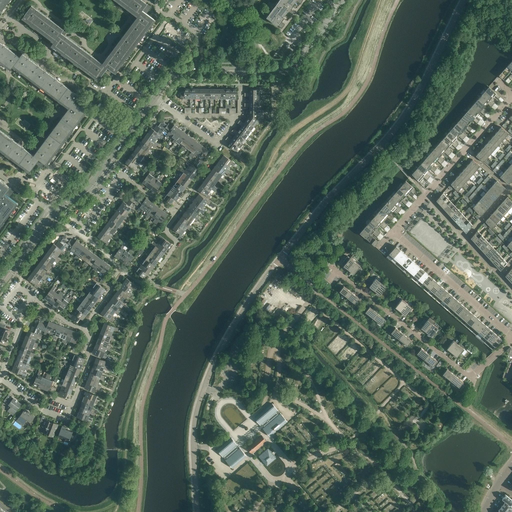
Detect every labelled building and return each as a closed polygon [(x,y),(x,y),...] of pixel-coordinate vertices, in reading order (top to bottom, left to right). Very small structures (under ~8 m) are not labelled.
[(0,0),(0,9),(2,11),(10,0),(0,0)] [(128,8),(133,0),(120,0),(119,2),(128,8)] [(146,14),(151,7),(146,3),(141,0),(133,0),(128,8),(137,15),(138,16),(134,21),(146,30),(154,19),(146,14)] [(291,6),(296,0),(295,0),(279,0),(276,5),(286,13),(291,16),(294,12),(291,9),(292,7),(291,6)] [(33,25),(42,13),(32,5),(23,17),(33,25)] [(282,19),(286,13),(276,5),(266,18),(282,29),(285,24),(281,22),(283,20),(282,19)] [(44,33),(53,21),(42,13),(33,25),(44,33)] [(74,42),(65,35),(67,32),(70,34),(71,32),(65,27),(63,29),(61,28),(53,21),(44,33),(52,40),(55,41),(52,45),(65,54),(74,42)] [(138,41),(146,30),(134,21),(126,32),(138,41)] [(130,51),(138,41),(126,32),(118,42),(130,51)] [(77,64),(86,51),(74,42),(65,54),(77,64)] [(122,62),(130,51),(118,42),(110,53),(122,62)] [(0,60),(0,61),(9,49),(0,43),(0,60)] [(33,62),(29,58),(22,54),(20,57),(9,49),(0,61),(11,69),(14,66),(24,73),(33,62)] [(88,72),(97,60),(86,51),(77,64),(88,72)] [(115,72),(122,62),(110,53),(103,63),(102,64),(97,60),(88,72),(99,80),(104,72),(111,77),(115,72)] [(509,72),(511,68),(511,60),(511,61),(505,68),(507,70),(507,71),(506,71),(503,74),(501,72),(499,76),(503,79),(509,72)] [(33,80),(42,68),(33,62),(24,73),(33,80)] [(41,87),(51,75),(42,68),(33,80),(41,87)] [(50,93),(59,81),(51,75),(41,87),(50,93)] [(59,100),(68,88),(59,81),(50,93),(59,100)] [(500,97),(489,87),(485,91),(493,98),(495,96),(498,99),(500,97)] [(78,105),(83,99),(75,93),(68,88),(59,100),(66,105),(69,108),(65,113),(77,122),(85,111),(78,105)] [(190,99),(190,88),(189,88),(188,89),(184,89),(184,92),(181,92),(181,99),(190,99)] [(491,100),(493,98),(485,91),(481,95),(493,105),(494,103),(491,100)] [(493,105),(481,95),(478,99),(485,106),(487,104),(491,107),(493,105)] [(484,108),(485,106),(478,99),(474,103),(486,113),(487,111),(484,108)] [(486,113),(474,103),(471,107),(478,114),(480,112),(484,115),(486,113)] [(476,116),(478,114),(471,107),(467,111),(478,121),(480,119),(476,116)] [(259,119),(260,110),(250,110),(247,110),(247,113),(248,113),(249,114),(249,115),(248,115),(259,119)] [(478,121),(467,111),(464,115),(471,122),(473,120),(477,123),(478,121)] [(69,132),(77,122),(65,113),(58,123),(69,132)] [(246,121),(254,127),(259,119),(248,115),(248,116),(248,117),(247,117),(246,116),(243,119),(246,121)] [(469,124),(471,122),(464,115),(460,119),(471,129),(473,127),(469,124)] [(471,129),(460,119),(456,123),(464,130),(466,128),(469,131),(471,129)] [(167,134),(173,127),(168,123),(167,125),(164,123),(164,121),(160,121),(161,123),(158,126),(157,125),(153,129),(160,135),(163,131),(167,134)] [(246,121),(244,123),(243,125),(251,131),(254,127),(246,121)] [(62,143),(69,132),(58,123),(50,134),(62,143)] [(462,132),(464,130),(456,123),(453,127),(464,137),(466,136),(462,132)] [(172,137),(179,128),(174,125),(173,127),(167,134),(165,137),(167,138),(169,135),(172,137)] [(243,125),(242,127),(240,129),(248,135),(251,131),(243,125)] [(464,137),(453,127),(449,132),(457,138),(459,136),(462,139),(464,137)] [(509,134),(501,127),(497,131),(497,132),(498,132),(505,138),(509,134)] [(160,135),(153,129),(151,128),(148,132),(157,139),(159,137),(162,139),(163,137),(160,135)] [(174,143),(183,131),(179,128),(172,137),(174,139),(172,142),(174,143)] [(240,129),(238,131),(237,133),(245,139),(248,135),(240,129)] [(181,143),(187,135),(183,131),(174,143),(176,144),(178,142),(181,143)] [(505,138),(498,132),(497,132),(497,131),(493,135),(494,136),(501,142),(505,138)] [(157,139),(148,132),(145,137),(157,146),(158,144),(155,142),(157,139)] [(455,140),(457,138),(449,132),(446,136),(457,146),(459,144),(455,140)] [(237,133),(235,135),(234,137),(242,143),(245,139),(237,133)] [(0,148),(9,155),(18,143),(5,134),(0,140),(0,148)] [(54,154),(62,143),(50,134),(42,145),(54,154)] [(183,150),(192,138),(187,135),(181,143),(183,145),(181,148),(183,150)] [(501,142),(494,136),(493,135),(490,139),(490,140),(491,140),(498,146),(501,142)] [(457,146),(446,136),(442,140),(450,146),(452,144),(455,147),(457,146)] [(157,146),(145,137),(142,141),(150,148),(152,145),(155,147),(157,146)] [(234,137),(232,139),(231,141),(239,147),(242,143),(234,137)] [(189,150),(196,141),(192,138),(183,150),(184,151),(187,148),(189,150)] [(498,146),(491,140),(490,140),(490,139),(486,144),(487,144),(494,150),(498,146)] [(448,149),(450,146),(442,140),(438,144),(450,154),(451,152),(448,149)] [(150,148),(142,141),(138,145),(150,154),(151,152),(149,150),(150,148)] [(191,156),(200,144),(196,141),(189,150),(192,152),(190,155),(191,156)] [(231,141),(229,143),(227,145),(235,151),(239,147),(231,141)] [(19,163),(28,151),(18,143),(9,155),(19,163)] [(198,156),(205,147),(200,144),(191,156),(193,157),(195,155),(198,156)] [(450,154),(438,144),(435,148),(442,155),(444,152),(448,156),(450,154)] [(494,150),(487,144),(486,144),(483,148),(491,154),(494,150)] [(47,162),(54,154),(42,145),(34,155),(28,151),(19,163),(30,171),(36,164),(42,169),(46,164),(47,162)] [(150,154),(138,145),(135,150),(144,156),(146,154),(149,156),(150,154)] [(200,163),(209,151),(205,147),(198,156),(200,158),(198,161),(200,163)] [(441,157),(442,155),(435,148),(431,152),(442,162),(444,160),(441,157)] [(491,154),(483,148),(479,152),(480,152),(487,158),(491,154)] [(144,156),(135,150),(132,154),(144,163),(145,161),(142,159),(144,156)] [(442,162),(431,152),(428,156),(435,163),(437,161),(441,164),(442,162)] [(487,158),(480,152),(479,152),(476,156),(483,162),(487,158)] [(144,163),(132,154),(129,158),(137,165),(139,163),(142,165),(144,163)] [(235,164),(223,155),(220,159),(229,166),(231,163),(234,166),(235,164)] [(433,165),(435,163),(428,156),(424,160),(435,170),(437,168),(433,165)] [(137,165),(129,158),(125,163),(137,172),(138,170),(136,168),(137,165)] [(229,166),(220,159),(217,164),(229,173),(230,171),(227,169),(229,166)] [(480,166),(472,159),(469,163),(469,164),(476,170),(480,166)] [(435,170),(424,160),(421,164),(428,171),(430,169),(434,172),(435,170)] [(199,170),(187,161),(186,163),(189,166),(187,168),(196,175),(199,170)] [(476,170),(469,164),(469,163),(465,167),(466,168),(473,174),(476,170)] [(229,173),(217,164),(214,168),(223,175),(224,172),(227,174),(229,173)] [(426,173),(428,171),(421,164),(417,168),(428,178),(430,176),(426,173)] [(473,174),(466,168),(465,167),(463,170),(462,171),(462,172),(469,178),(473,174)] [(196,175),(187,168),(185,171),(182,168),(181,170),(192,179),(196,175)] [(223,175),(214,168),(210,172),(222,181),(224,179),(221,177),(223,175)] [(428,178),(417,168),(412,174),(417,180),(420,183),(422,180),(421,179),(423,177),(427,180),(428,178)] [(192,179),(181,170),(179,172),(182,174),(180,177),(189,183),(192,179)] [(147,186),(153,177),(151,175),(153,172),(151,171),(142,182),(147,186)] [(469,178),(462,172),(462,171),(458,175),(459,176),(458,176),(466,182),(469,178)] [(222,181),(210,172),(207,177),(216,183),(218,181),(221,183),(222,181)] [(511,180),(504,173),(500,177),(508,185),(511,180),(511,179),(511,180)] [(466,182),(458,176),(459,176),(458,175),(455,180),(462,187),(466,182)] [(151,189),(160,177),(158,176),(156,179),(153,177),(147,186),(151,189)] [(155,192),(162,183),(159,181),(162,178),(160,177),(151,189),(155,192)] [(189,183),(180,177),(178,179),(175,177),(174,179),(186,188),(189,183)] [(216,183),(207,177),(204,181),(216,190),(217,188),(214,186),(216,183)] [(9,197),(14,191),(8,186),(0,179),(0,198),(1,199),(0,200),(0,206),(9,213),(17,203),(9,197)] [(186,188),(174,179),(173,181),(176,183),(174,185),(183,192),(186,188)] [(462,187),(455,180),(451,184),(458,192),(462,187)] [(216,190),(204,181),(201,185),(210,192),(212,189),(214,192),(216,190)] [(505,188),(497,181),(493,185),(501,192),(502,192),(505,188)] [(414,194),(403,184),(399,188),(407,195),(409,193),(412,196),(414,194)] [(183,192),(174,185),(172,188),(169,186),(168,188),(179,196),(183,192)] [(210,192),(201,185),(197,190),(209,199),(211,197),(208,194),(210,192)] [(501,192),(493,185),(489,189),(497,196),(498,196),(502,192),(501,192)] [(179,196),(168,188),(166,189),(169,192),(167,194),(174,199),(174,200),(176,201),(179,196)] [(405,197),(407,195),(399,188),(396,192),(407,202),(409,200),(405,197)] [(497,196),(489,189),(486,193),(494,200),(495,200),(498,196),(497,196)] [(407,202),(396,192),(392,196),(400,203),(402,201),(405,204),(407,202)] [(440,205),(447,197),(443,193),(436,201),(440,205)] [(494,200),(486,193),(482,197),(490,204),(491,204),(495,200),(494,200)] [(139,207),(145,200),(140,197),(139,198),(136,196),(136,194),(132,195),(133,196),(130,200),(129,199),(125,203),(132,208),(135,204),(139,207)] [(174,199),(167,194),(165,197),(162,194),(161,196),(171,204),(174,200),(174,199)] [(211,203),(205,198),(199,194),(195,198),(204,205),(206,202),(209,205),(211,203)] [(398,205),(400,203),(392,196),(388,200),(400,210),(401,208),(398,205)] [(444,209),(450,201),(447,197),(440,205),(444,209)] [(490,204),(482,197),(479,201),(487,208),(491,204),(490,204)] [(511,205),(511,201),(507,197),(503,201),(504,201),(504,202),(511,208),(511,205)] [(144,211),(151,202),(146,198),(145,200),(139,207),(137,210),(139,211),(141,209),(144,211)] [(204,205),(195,198),(192,203),(204,211),(205,210),(202,207),(204,205)] [(400,210),(388,200),(385,205),(392,211),(394,209),(398,212),(400,210)] [(132,208),(125,203),(123,201),(120,206),(129,213),(131,210),(134,212),(135,210),(132,208)] [(447,213),(454,205),(450,201),(444,209),(447,213)] [(487,208),(479,201),(475,205),(484,212),(487,208)] [(511,208),(504,202),(504,201),(503,201),(500,205),(500,206),(507,212),(511,208)] [(146,217),(155,205),(151,202),(144,211),(146,212),(144,215),(146,217)] [(204,211),(192,203),(189,207),(198,214),(200,211),(203,213),(204,211)] [(153,217),(159,208),(155,205),(146,217),(148,218),(150,215),(153,217)] [(391,213),(392,211),(385,205),(381,209),(392,219),(394,217),(391,213)] [(451,217),(458,209),(454,205),(447,213),(451,217)] [(484,212),(475,205),(473,208),(480,216),(484,212)] [(507,212),(500,206),(500,205),(496,209),(497,209),(496,210),(503,216),(507,212)] [(0,223),(1,224),(9,214),(9,213),(0,206),(0,223)] [(129,213),(120,206),(117,210),(129,219),(130,217),(127,215),(129,213)] [(198,214),(189,207),(186,211),(198,220),(199,218),(196,216),(198,214)] [(155,223),(164,211),(159,208),(153,217),(155,219),(153,222),(155,223)] [(392,219),(381,209),(378,213),(385,219),(387,217),(391,220),(392,219)] [(455,221),(461,213),(458,209),(451,217),(455,221)] [(503,216),(496,210),(497,209),(496,209),(493,213),(493,214),(500,220),(503,216)] [(129,219),(117,210),(114,215),(122,221),(124,219),(127,221),(129,219)] [(161,224),(168,215),(164,211),(155,223),(156,224),(159,222),(161,224)] [(198,220),(186,211),(183,216),(191,222),(193,220),(196,222),(198,220)] [(383,222),(385,219),(378,213),(374,217),(385,227),(387,225),(383,222)] [(458,225),(465,217),(461,213),(455,221),(458,225)] [(500,220),(493,214),(493,213),(489,217),(496,224),(500,220)] [(122,221),(114,215),(110,219),(122,228),(123,226),(121,224),(122,221)] [(191,222),(183,216),(179,220),(191,229),(192,227),(190,225),(191,222)] [(385,227),(374,217),(370,221),(378,228),(380,225),(384,229),(385,227)] [(462,229),(469,221),(465,217),(458,225),(462,229)] [(496,224),(489,217),(485,222),(492,229),(496,224)] [(122,228),(110,219),(107,223),(116,230),(118,227),(121,230),(122,228)] [(191,229),(179,220),(176,224),(185,231),(187,228),(190,230),(191,229)] [(376,230),(378,228),(370,221),(367,225),(378,235),(380,233),(376,230)] [(466,233),(473,225),(469,221),(462,229),(466,233)] [(116,230),(107,223),(104,228),(116,236),(117,235),(114,232),(116,230)] [(185,231),(176,224),(173,229),(184,238),(186,236),(183,233),(185,231)] [(378,235),(367,225),(363,229),(371,236),(371,235),(373,233),(376,237),(378,235)] [(116,236),(104,228),(101,232),(109,239),(111,236),(114,238),(116,236)] [(367,240),(369,237),(370,238),(370,239),(373,242),(371,244),(375,246),(378,242),(371,235),(371,236),(363,229),(360,233),(367,240)] [(474,242),(481,235),(477,230),(471,238),(474,242)] [(109,239),(101,232),(97,236),(109,245),(111,243),(108,241),(109,239)] [(171,244),(159,235),(158,237),(161,239),(159,242),(168,248),(171,244)] [(478,246),(485,239),(481,235),(474,242),(478,246)] [(69,249),(75,242),(71,239),(69,241),(66,238),(66,236),(62,237),(63,239),(60,242),(59,241),(55,245),(63,250),(66,247),(69,249)] [(482,250),(489,243),(485,239),(478,246),(482,250)] [(74,253),(81,244),(76,240),(75,242),(69,249),(67,252),(69,254),(72,251),(74,253)] [(168,248),(159,242),(157,244),(154,242),(153,244),(164,253),(168,248)] [(485,254),(492,247),(489,243),(482,250),(485,254)] [(63,250),(55,245),(54,244),(50,248),(59,255),(61,252),(64,254),(65,252),(63,250)] [(76,259),(85,247),(81,244),(74,253),(77,255),(74,257),(76,259)] [(119,259),(125,250),(123,248),(125,245),(123,244),(114,256),(119,259)] [(164,253),(153,244),(151,246),(154,248),(152,250),(161,257),(164,253)] [(393,258),(400,250),(396,246),(389,254),(393,258)] [(83,259),(89,250),(85,247),(76,259),(78,260),(80,257),(83,259)] [(489,258),(496,251),(492,247),(485,254),(489,258)] [(59,255),(50,248),(47,252),(59,261),(60,260),(57,257),(59,255)] [(123,262),(132,251),(130,249),(128,252),(125,250),(119,259),(123,262)] [(85,265),(94,253),(89,250),(83,259),(85,261),(83,264),(85,265)] [(161,257),(152,250),(150,253),(147,251),(146,252),(158,261),(161,257)] [(397,261),(404,253),(400,250),(393,258),(397,261)] [(128,266),(134,257),(132,255),(134,252),(132,251),(123,262),(128,266)] [(493,262),(500,255),(496,251),(489,258),(493,262)] [(59,261),(47,252),(44,257),(53,263),(55,261),(57,263),(59,261)] [(158,261),(146,252),(145,254),(148,256),(146,259),(155,266),(158,261)] [(91,266),(98,257),(94,253),(85,265),(87,267),(89,264),(91,266)] [(401,265),(408,257),(404,253),(397,261),(401,265)] [(496,266),(503,259),(500,255),(493,262),(496,266)] [(53,263),(44,257),(41,261),(52,270),(54,268),(51,266),(53,263)] [(94,272),(102,260),(98,257),(91,266),(94,268),(92,270),(94,272)] [(405,268),(412,261),(408,257),(401,265),(405,268)] [(348,270),(355,262),(350,258),(343,266),(348,270)] [(155,266),(146,259),(144,261),(141,259),(140,261),(151,270),(155,266)] [(501,270),(507,263),(503,259),(496,266),(500,271),(501,270)] [(100,272),(107,263),(102,260),(94,272),(95,273),(97,270),(100,272)] [(52,270),(41,261),(37,265),(46,272),(48,270),(51,272),(52,270)] [(151,270),(140,261),(138,263),(141,265),(139,268),(146,273),(148,274),(151,270)] [(410,272),(416,264),(412,261),(405,268),(410,272)] [(354,274),(360,266),(355,262),(348,270),(354,274)] [(104,276),(111,267),(107,263),(100,272),(103,274),(100,277),(102,278),(104,279),(106,277),(104,276)] [(414,275),(420,268),(416,264),(410,272),(414,275)] [(46,272),(37,265),(34,270),(46,279),(47,277),(44,275),(46,272)] [(146,273),(139,268),(137,270),(134,268),(133,270),(143,277),(146,273)] [(418,279),(424,271),(420,268),(414,275),(418,279)] [(46,279),(34,270),(31,274),(40,281),(42,278),(45,280),(46,279)] [(422,283),(428,275),(424,271),(418,279),(422,283)] [(38,283),(40,281),(31,274),(27,279),(39,287),(41,285),(38,283)] [(426,286),(433,278),(428,275),(422,283),(426,286)] [(139,287),(127,278),(123,283),(132,289),(134,287),(137,289),(139,287)] [(374,291),(381,283),(376,278),(369,287),(374,291)] [(430,290),(437,282),(433,278),(426,286),(430,290)] [(105,289),(101,286),(94,280),(92,282),(95,285),(93,287),(102,294),(105,289)] [(289,281),(285,286),(299,298),(303,293),(289,281)] [(434,293),(441,286),(437,282),(430,290),(434,293)] [(132,289),(123,283),(120,287),(132,296),(133,294),(130,292),(132,289)] [(379,295),(386,287),(381,283),(374,291),(379,295)] [(49,301),(56,292),(53,291),(55,288),(53,286),(44,298),(49,301)] [(352,292),(344,286),(339,291),(347,298),(352,292)] [(438,297),(445,289),(441,286),(434,293),(438,297)] [(102,294),(93,287),(91,290),(88,287),(87,289),(99,298),(102,294)] [(132,296),(120,287),(117,291),(126,298),(128,295),(131,298),(132,296)] [(99,298),(87,289),(86,291),(89,293),(87,296),(96,302),(99,298)] [(442,301),(449,293),(445,289),(438,297),(442,301)] [(126,298),(117,291),(114,296),(125,304),(127,303),(124,301),(126,298)] [(53,305),(62,293),(60,292),(58,294),(56,292),(49,301),(53,305)] [(360,299),(352,292),(347,298),(356,304),(360,299)] [(58,308),(64,299),(62,297),(64,294),(62,293),(53,305),(58,308)] [(446,304),(453,296),(449,293),(442,301),(446,304)] [(96,302),(87,296),(85,298),(82,296),(81,298),(92,307),(96,302)] [(125,304),(114,296),(110,300),(119,307),(121,304),(124,306),(125,304)] [(450,308),(457,300),(453,296),(446,304),(450,308)] [(62,311),(69,302),(71,299),(69,298),(67,301),(64,299),(58,308),(62,311)] [(92,307),(81,298),(79,300),(82,302),(80,304),(89,311),(92,307)] [(400,311),(407,303),(402,299),(395,307),(400,311)] [(119,307),(110,300),(107,304),(119,313),(120,311),(117,309),(119,307)] [(454,311),(461,304),(457,300),(450,308),(454,311)] [(405,316),(412,307),(407,303),(400,311),(405,316)] [(89,311),(80,304),(78,307),(75,305),(74,307),(86,315),(89,311)] [(119,313),(107,304),(104,309),(113,315),(115,313),(118,315),(119,313)] [(458,315),(465,307),(461,304),(454,311),(458,315)] [(86,315),(74,307),(73,308),(76,310),(74,313),(81,318),(83,320),(86,315)] [(378,313),(370,307),(369,307),(365,312),(373,319),(378,313)] [(462,318),(469,311),(465,307),(458,315),(462,318)] [(113,315),(104,309),(101,313),(112,322),(114,320),(111,318),(113,315)] [(466,322),(473,314),(469,311),(462,318),(466,322)] [(81,318),(74,313),(72,316),(69,313),(68,315),(77,323),(81,318)] [(386,320),(378,313),(373,319),(381,325),(386,320)] [(471,326),(477,318),(473,314),(466,322),(471,326)] [(429,318),(421,328),(426,332),(433,324),(434,322),(429,317),(429,318)] [(475,329),(481,321),(477,318),(471,326),(475,329)] [(45,332),(48,323),(43,321),(42,323),(39,322),(38,320),(35,321),(35,323),(34,327),(32,326),(30,331),(38,334),(40,330),(45,332)] [(50,333),(54,323),(49,321),(48,323),(45,332),(44,335),(46,336),(47,332),(50,333)] [(479,333),(485,325),(481,321),(475,329),(479,333)] [(11,331),(4,328),(5,326),(0,323),(0,327),(1,328),(0,330),(0,333),(9,336),(11,331)] [(54,339),(59,325),(54,323),(50,333),(53,335),(52,338),(54,339)] [(118,328),(104,323),(102,328),(113,332),(114,329),(117,331),(118,328)] [(433,324),(426,332),(431,336),(438,328),(433,324)] [(60,337),(64,327),(59,325),(54,339),(56,340),(57,336),(60,337)] [(483,336),(489,329),(485,325),(479,333),(483,336)] [(64,343),(69,329),(64,327),(60,337),(63,339),(62,342),(64,343)] [(403,334),(395,327),(391,333),(399,339),(403,334)] [(112,335),(113,332),(102,328),(100,333),(114,339),(115,336),(112,335)] [(70,341),(74,331),(69,329),(64,343),(66,344),(67,340),(70,341)] [(487,340),(494,332),(489,329),(483,336),(487,340)] [(42,335),(38,334),(30,331),(28,330),(26,335),(36,339),(37,336),(41,338),(42,335)] [(74,347),(80,333),(74,331),(70,341),(73,343),(72,346),(74,347)] [(491,343),(498,336),(494,332),(487,340),(491,343)] [(0,339),(6,342),(9,336),(0,333),(0,339)] [(114,339),(100,333),(98,338),(109,342),(110,339),(113,341),(114,339)] [(412,340),(403,334),(399,339),(407,346),(412,340)] [(35,342),(36,339),(26,335),(24,340),(38,346),(38,344),(35,342)] [(495,347),(502,340),(498,336),(491,343),(495,347)] [(108,345),(109,342),(98,338),(96,343),(110,349),(111,346),(108,345)] [(38,346),(24,340),(22,345),(32,349),(33,346),(37,348),(38,346)] [(452,353),(458,345),(453,340),(447,349),(452,353)] [(110,349),(96,343),(94,348),(105,352),(106,349),(109,351),(110,349)] [(31,352),(32,349),(22,345),(20,350),(34,356),(34,354),(31,352)] [(457,357),(464,349),(458,345),(452,353),(457,357)] [(104,355),(105,352),(94,348),(92,353),(106,359),(107,357),(104,355)] [(429,355),(421,348),(417,353),(425,360),(429,355)] [(34,356),(20,350),(18,355),(28,359),(29,356),(33,358),(34,356)] [(85,359),(79,356),(71,353),(70,355),(74,357),(72,360),(83,364),(85,359)] [(27,362),(28,359),(18,355),(16,360),(30,366),(30,364),(27,362)] [(437,361),(429,355),(425,360),(433,366),(437,361)] [(106,365),(107,362),(96,357),(94,363),(108,368),(109,366),(106,365)] [(30,366),(16,360),(14,365),(24,369),(25,367),(29,368),(30,366)] [(81,369),(83,364),(72,360),(71,363),(68,361),(67,363),(81,369)] [(81,369),(67,363),(66,365),(70,367),(68,370),(79,374),(81,369)] [(108,368),(94,363),(92,368),(103,372),(104,369),(107,370),(108,368)] [(23,372),(24,369),(14,365),(12,371),(26,376),(26,374),(23,372)] [(102,375),(103,372),(92,368),(90,373),(104,378),(105,376),(102,375)] [(455,375),(447,369),(443,374),(451,381),(455,375)] [(77,379),(79,374),(68,370),(67,373),(64,371),(63,373),(77,379)] [(38,387),(43,377),(40,375),(41,372),(39,371),(33,385),(38,387)] [(77,379),(63,373),(62,375),(66,377),(64,380),(75,384),(77,379)] [(104,378),(90,373),(88,378),(99,382),(100,379),(103,380),(104,378)] [(43,389),(49,375),(47,374),(45,378),(43,377),(38,387),(43,389)] [(49,391),(53,381),(50,379),(51,376),(49,375),(43,389),(49,391)] [(463,382),(455,375),(451,381),(459,387),(463,382)] [(98,385),(99,382),(88,378),(86,383),(100,388),(101,386),(98,385)] [(73,389),(75,384),(64,380),(63,383),(60,381),(59,383),(73,389)] [(73,389),(59,383),(58,385),(62,387),(60,390),(69,393),(71,394),(73,389)] [(100,388),(86,383),(84,388),(95,392),(96,389),(99,390),(100,388)] [(67,398),(69,393),(60,390),(59,393),(56,391),(55,394),(67,398)] [(96,399),(97,396),(87,391),(85,397),(98,402),(99,400),(96,399)] [(13,415),(21,404),(11,396),(6,403),(11,407),(10,407),(10,408),(8,411),(13,415)] [(98,402),(85,397),(83,402),(93,406),(94,403),(98,404),(98,402)] [(92,409),(93,406),(83,402),(81,407),(94,412),(95,410),(92,409)] [(272,403),(254,418),(260,425),(261,425),(263,428),(262,428),(270,436),(287,421),(280,413),(278,411),(278,410),(272,403)] [(94,412),(81,407),(79,412),(89,416),(90,413),(94,414),(94,412)] [(30,422),(34,417),(28,413),(29,412),(25,409),(17,421),(23,425),(27,420),(30,422)] [(88,419),(89,416),(79,412),(77,417),(90,422),(91,420),(88,419)] [(53,437),(59,424),(54,422),(53,423),(49,422),(50,421),(45,419),(42,426),(46,427),(45,429),(48,430),(46,434),(53,437)] [(237,445),(239,448),(239,447),(250,438),(251,437),(262,428),(263,428),(261,425),(260,425),(237,445)] [(72,435),(73,432),(69,430),(65,429),(66,427),(62,426),(58,436),(65,439),(64,441),(69,442),(70,439),(72,440),(73,436),(72,435)] [(260,447),(263,444),(263,443),(266,441),(264,439),(265,439),(263,437),(261,436),(260,436),(259,435),(257,436),(258,438),(255,441),(253,442),(250,445),(247,448),(248,449),(248,450),(250,452),(252,453),(255,451),(258,448),(260,447)] [(231,438),(217,450),(223,457),(225,459),(232,468),(247,456),(239,447),(239,448),(237,445),(231,438)] [(276,458),(274,455),(273,455),(272,454),(272,453),(268,448),(268,449),(267,448),(264,451),(265,451),(264,452),(263,453),(262,454),(261,453),(258,455),(259,456),(258,456),(262,461),(263,461),(265,462),(264,463),(266,466),(267,465),(267,466),(270,463),(271,462),(273,460),(273,461),(276,458)] [(502,499),(510,505),(511,502),(511,499),(507,496),(506,495),(504,497),(502,499)] [(511,511),(511,506),(510,505),(502,499),(505,502),(501,506),(509,511),(511,511)]
